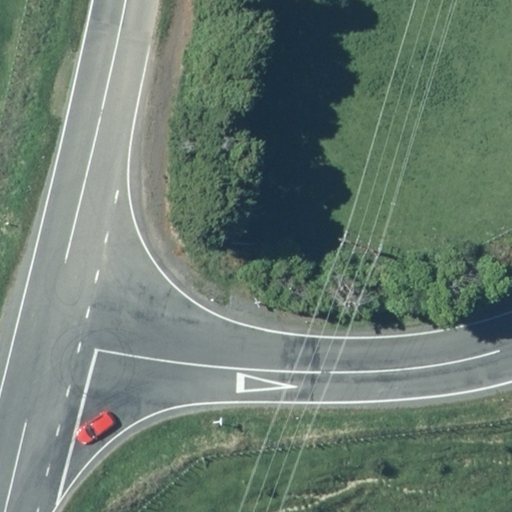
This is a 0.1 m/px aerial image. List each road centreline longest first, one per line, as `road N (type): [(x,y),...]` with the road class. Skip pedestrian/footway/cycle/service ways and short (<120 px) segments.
road 1 (tertiary): [(46,342),(286,372),(429,370),(511,347)]
road 2 (tertiary): [(130,0),(46,342)]
road 3 (secondary): [(2,511),(46,342)]
